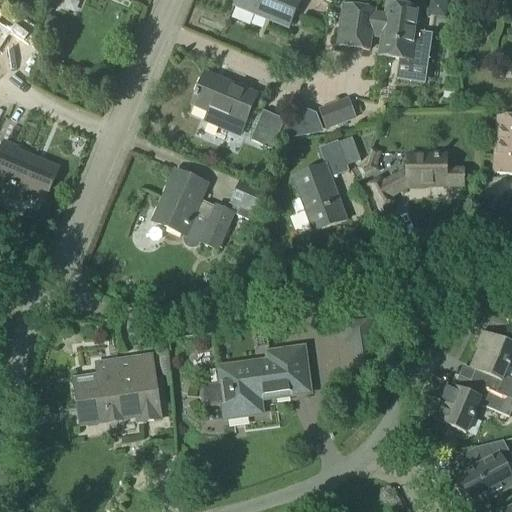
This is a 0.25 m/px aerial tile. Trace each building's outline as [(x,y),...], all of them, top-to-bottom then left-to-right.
[(236,0),(233,9),(288,31),(300,0),(236,0)] [(420,73),(426,38),(416,37),(419,13),(386,8),(384,19),(374,17),(375,14),(342,9),(336,50),(368,55),(371,41),(381,43),(378,60),(394,63),(393,69),(420,73)] [(238,139),(255,98),(205,78),(192,109),(218,120),(214,129),(238,139)] [(326,132),(354,121),(347,101),(319,111),(326,132)] [(263,113),(250,143),(272,152),(284,123),(263,113)] [(511,121),(499,120),(495,176),(511,177),(511,121)] [(325,168),(292,180),(299,200),(294,202),(299,213),(304,211),(313,235),(346,223),(330,181),(349,174),(347,169),(360,164),(352,141),(338,146),(337,144),(319,151),(325,168)] [(0,152),(0,199),(19,207),(24,195),(45,203),(58,172),(16,154),(17,150),(4,144),(0,152)] [(381,174),(378,168),(382,154),(370,151),(369,154),(370,154),(367,166),(358,170),(364,183),(381,174)] [(380,181),(366,189),(381,215),(394,207),(390,201),(411,190),(465,189),(464,170),(448,170),(448,158),(407,158),(407,172),(382,185),(380,181)] [(200,244),(217,252),(232,216),(233,214),(253,222),(265,191),(241,182),(231,207),(228,205),(225,213),(216,209),(214,214),(197,207),(206,187),(175,173),(153,224),(184,237),(186,238),(184,241),(185,245),(187,248),(190,249),(194,249),(197,247),(199,243),(200,244)] [(342,327),(344,345),(374,341),(372,323),(342,327)] [(475,372),(471,383),(470,384),(507,399),(507,400),(511,402),(511,381),(504,378),(511,359),(511,346),(485,335),(471,370),(475,372)] [(292,398),(309,395),(303,351),(267,356),(268,364),(217,371),(220,387),(209,388),(207,389),(206,390),(205,391),(203,393),(203,394),(202,396),(202,398),(202,400),(203,402),(203,403),(204,405),(205,406),(207,407),(208,408),(210,409),(212,409),(222,407),(224,421),(251,418),(249,404),(292,398)] [(139,425),(161,422),(152,358),(96,367),(99,387),(75,391),(80,427),(138,419),(139,425)] [(377,362),(359,364),(361,379),(379,376),(377,362)] [(453,391),(448,389),(434,424),(446,429),(447,435),(459,434),(465,437),(478,407),(508,419),(511,412),(511,402),(507,400),(507,399),(470,384),(471,383),(459,378),(453,391)] [(472,510),(511,488),(511,483),(503,467),(511,462),(503,444),(476,451),(484,465),(456,480),(460,488),(457,490),(464,504),(468,502),(472,510)] [(378,502),(390,498),(386,484),(374,488),(378,502)]
